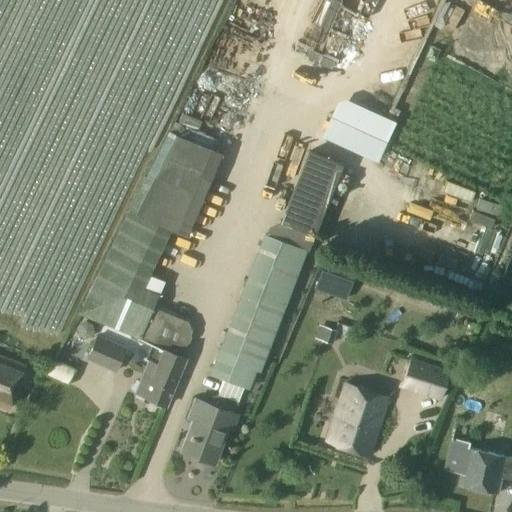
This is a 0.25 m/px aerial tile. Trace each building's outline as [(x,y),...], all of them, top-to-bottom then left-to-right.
[(341,96),(324,136),(379,159),(396,119),(341,96)] [(470,203),(473,193),(446,185),(443,195),(470,203)] [(480,197),(472,218),(491,226),(499,204),(480,197)] [(193,419),(181,452),(213,464),(227,426),(232,428),(237,415),(233,414),(243,386),(251,389),(303,250),(264,235),(212,373),(221,376),(221,377),(224,378),(218,394),(212,397),(209,404),(195,399),(188,418),(193,419)] [(86,322),(79,324),(77,330),(79,336),(84,339),(92,337),(94,331),(92,325),(86,322)] [(97,334),(85,360),(115,374),(127,348),(97,334)] [(155,345),(135,393),(166,406),(186,358),(155,345)] [(0,356),(0,406),(9,410),(25,367),(0,356)] [(410,359),(400,386),(440,400),(449,373),(410,359)] [(346,383),(327,441),(368,456),(388,397),(346,383)] [(445,469),(460,473),(458,485),(497,493),(500,478),(511,480),(511,458),(467,449),(469,443),(451,439),(445,469)]
